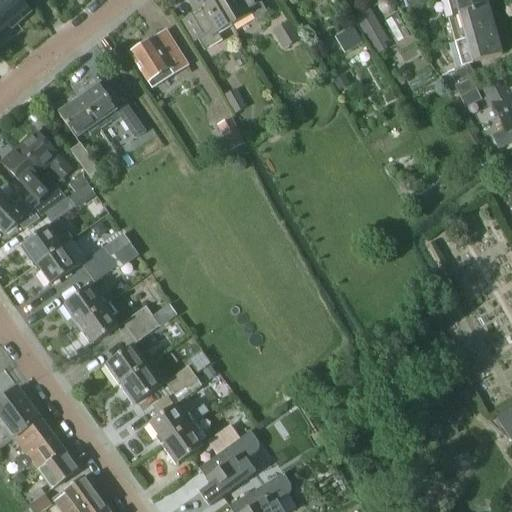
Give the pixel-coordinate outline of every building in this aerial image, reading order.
[(0,0),(0,38),(29,12),(18,0),(0,0)] [(212,41),(233,28),(215,0),(195,0),(190,4),(201,23),(190,30),(204,54),(216,47),(212,41)] [(256,23),(267,16),(258,2),(260,0),(215,0),(233,28),(252,16),(256,23)] [(429,4),(428,0),(403,0),(407,10),(429,4)] [(488,9),(485,0),(444,0),(450,19),(447,19),(447,20),(488,9)] [(494,33),(488,9),(447,20),(454,44),(494,33)] [(369,10),(353,19),(371,50),(387,41),(369,10)] [(273,35),(283,52),(299,42),(289,25),(273,35)] [(336,38),(344,53),(361,43),(353,28),(336,38)] [(501,57),(494,33),(454,44),(460,67),(472,64),(472,65),(501,57)] [(186,70),(164,35),(128,57),(151,93),(186,70)] [(478,88),(468,67),(448,77),(459,98),(478,88)] [(341,77),(331,84),(337,93),(347,87),(341,77)] [(511,97),(510,98),(503,83),(482,93),(490,108),(492,107),(505,133),(492,140),(498,152),(511,144),(511,97)] [(85,98),(78,103),(99,132),(118,118),(135,142),(144,135),(128,111),(123,115),(119,110),(115,112),(99,88),(98,89),(95,85),(83,94),(85,98)] [(237,88),(224,95),(235,114),(247,107),(237,88)] [(480,94),(464,102),(472,117),(487,109),(480,94)] [(71,107),(69,104),(56,113),(58,116),(58,117),(75,141),(86,133),(90,138),(99,132),(78,103),(71,107)] [(230,118),(215,126),(222,137),(216,140),(224,155),(244,144),(230,118)] [(66,169),(55,157),(56,157),(35,135),(18,150),(39,172),(45,166),(57,178),(66,169)] [(101,175),(80,145),(69,152),(90,182),(101,175)] [(50,182),(42,189),(32,179),(39,172),(18,150),(1,167),(21,188),(14,194),(15,195),(28,208),(35,214),(38,220),(65,200),(50,182)] [(80,176),(67,187),(72,194),(86,183),(80,176)] [(7,201),(0,193),(0,231),(3,235),(16,223),(24,231),(38,222),(38,220),(35,214),(28,208),(15,195),(14,194),(7,201)] [(75,209),(68,200),(46,217),(52,226),(75,209)] [(54,239),(47,229),(22,247),(36,267),(72,241),(71,240),(66,244),(60,235),(54,239)] [(86,261),(72,241),(36,267),(51,287),(75,269),(75,268),(80,265),(87,275),(110,259),(103,249),(86,261)] [(117,268),(110,259),(87,275),(94,285),(117,268)] [(64,307),(79,327),(106,306),(100,297),(97,299),(89,288),(64,307)] [(118,329),(111,319),(117,315),(109,304),(106,306),(79,327),(93,347),(118,329)] [(152,318),(145,308),(122,325),(130,335),(152,318)] [(159,328),(152,318),(130,335),(137,345),(159,328)] [(146,368),(132,348),(107,366),(121,386),(146,368)] [(161,388),(146,368),(121,386),(136,406),(161,388)] [(196,378),(189,368),(166,384),(173,394),(196,378)] [(203,388),(196,378),(173,394),(179,404),(203,388)] [(43,418),(19,385),(0,398),(0,418),(14,439),(43,418)] [(511,406),(494,419),(510,443),(511,441),(511,406)] [(188,414),(181,419),(174,409),(150,426),(164,446),(195,424),(188,414)] [(65,449),(43,418),(14,439),(26,455),(17,461),(23,470),(33,463),(37,469),(65,449)] [(198,443),(205,439),(195,424),(164,446),(177,465),(201,447),(198,443)] [(206,444),(215,456),(237,440),(229,427),(206,444)] [(249,432),(237,440),(215,456),(197,469),(208,486),(197,494),(207,508),(254,474),(245,461),(254,454),(256,452),(257,450),(258,447),(257,444),(256,442),(249,432)] [(79,468),(65,449),(37,469),(51,488),(79,468)] [(25,481),(19,473),(10,480),(16,488),(25,481)] [(285,497),(287,495),(289,493),(289,490),(289,487),(288,485),(282,474),(227,507),(229,511),(281,511),(276,503),(285,497)] [(104,511),(109,509),(84,475),(52,498),(62,511),(104,511)] [(28,507),(27,508),(29,511),(43,511),(50,507),(43,496),(28,507)]
